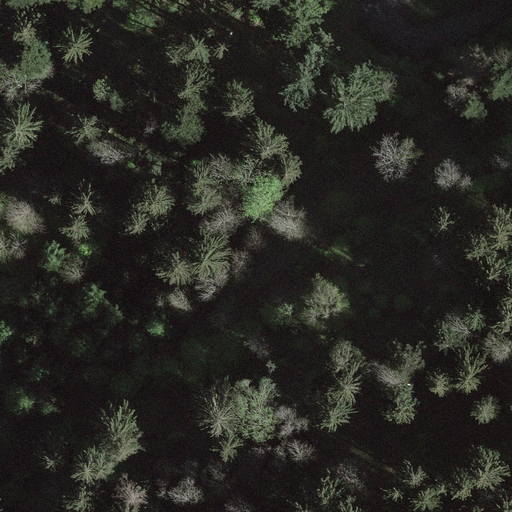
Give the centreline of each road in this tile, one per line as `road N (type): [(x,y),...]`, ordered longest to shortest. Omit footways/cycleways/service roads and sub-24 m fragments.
road 1 (track): [(511,132),(256,265),(30,431),(0,464)]
road 2 (track): [(382,0),(372,16),(382,36),(415,36),(511,5)]
